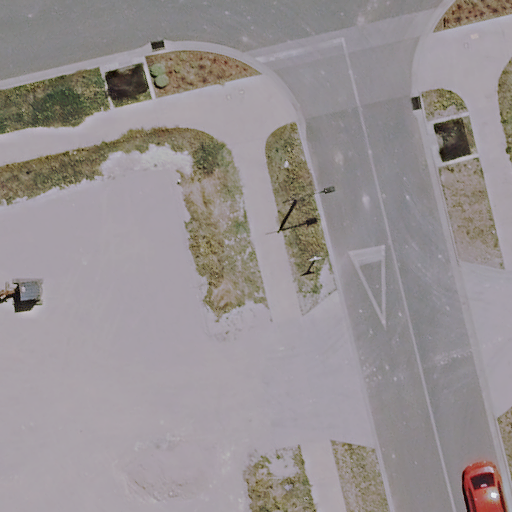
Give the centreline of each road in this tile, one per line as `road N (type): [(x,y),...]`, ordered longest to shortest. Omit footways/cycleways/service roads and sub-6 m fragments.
road 1 (residential): [(330,0),(449,511)]
road 2 (residential): [(0,37),(160,0)]
